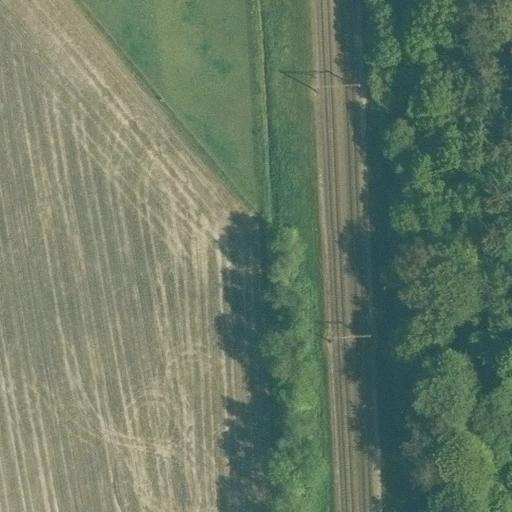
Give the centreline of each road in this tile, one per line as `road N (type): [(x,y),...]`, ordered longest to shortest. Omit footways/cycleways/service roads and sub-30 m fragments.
road 1 (track): [(474,262),(459,176),(415,60),(410,0)]
road 2 (track): [(485,511),(474,262)]
